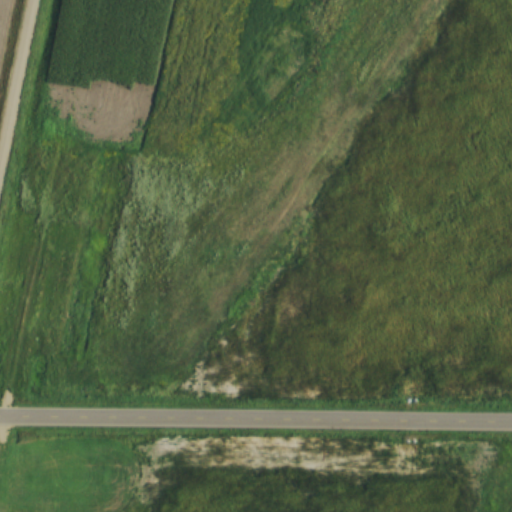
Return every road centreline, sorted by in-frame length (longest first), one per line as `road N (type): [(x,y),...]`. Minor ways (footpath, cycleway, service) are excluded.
road 1 (tertiary): [(511,424),(0,418)]
road 2 (residential): [(0,159),(31,0)]
